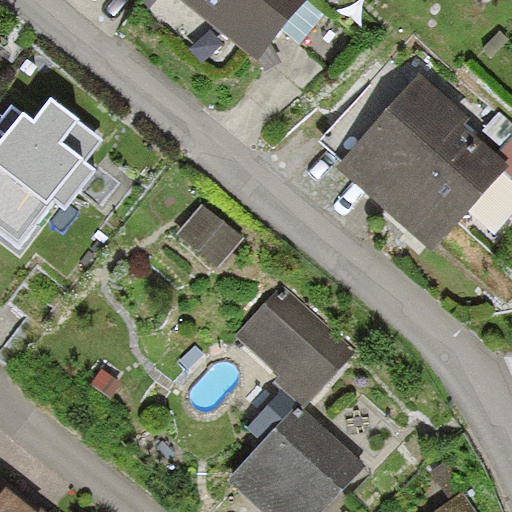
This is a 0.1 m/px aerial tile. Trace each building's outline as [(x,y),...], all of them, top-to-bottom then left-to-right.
[(184,0),(256,58),(303,0),(184,0)] [(483,125),(411,65),(323,170),(423,254),(498,164),(469,141),(483,125)] [(88,176),(5,114),(0,120),(0,247),(13,257),(50,210),(58,216),(88,176)] [(511,137),(492,158),(511,177),(511,137)] [(353,358),(284,289),(238,334),(308,404),(353,358)] [(318,511),(360,469),(296,408),(225,483),(255,511),(318,511)] [(0,511),(34,511),(0,486),(0,511)] [(478,511),(468,495),(442,511),(478,511)]
